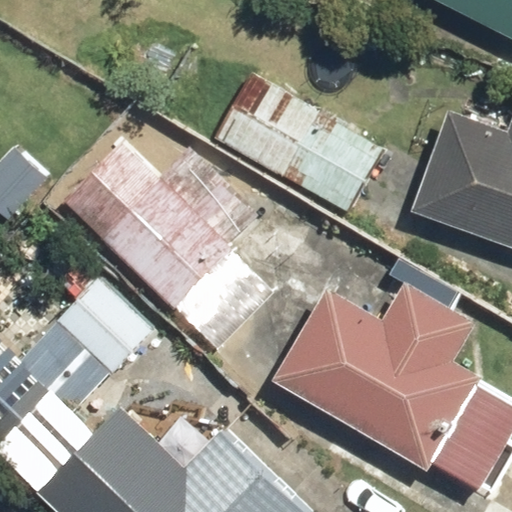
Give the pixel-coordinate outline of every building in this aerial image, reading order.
[(511,0),(430,0),(511,41),(511,0)] [(253,77),(218,139),(350,213),(385,150),(253,77)] [(447,114),(411,217),(511,252),(511,121),(507,135),(447,114)] [(122,144),(64,204),(221,353),(279,293),(231,247),(259,217),(188,149),(159,179),(122,144)] [(155,334),(99,281),(13,370),(69,423),(155,334)] [(327,293),(274,385),(427,473),(480,381),(454,366),(475,328),(403,287),(381,324),(327,293)] [(39,482),(69,511),(296,511),(220,436),(199,456),(131,389),(39,482)]
